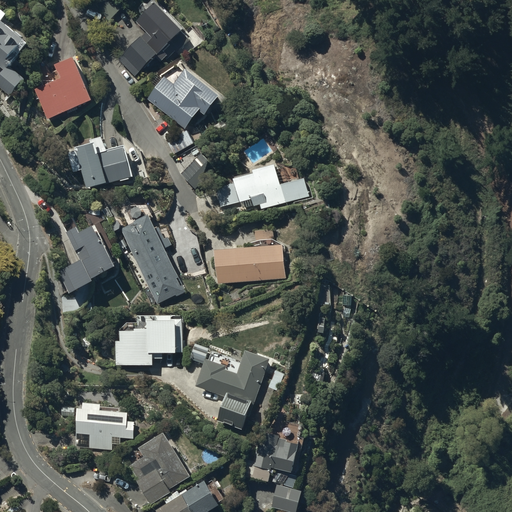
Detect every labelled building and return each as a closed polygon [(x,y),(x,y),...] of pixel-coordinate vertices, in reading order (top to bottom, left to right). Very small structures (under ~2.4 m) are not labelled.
[(124,7),(118,0),(105,0),(98,5),(108,18),(124,7)] [(119,58),(136,74),(155,55),(161,60),(167,54),(169,56),(175,50),(177,52),(190,39),(181,30),(185,26),(158,0),(152,0),(148,4),(145,1),(138,8),(144,14),(137,21),(148,31),(144,36),(142,35),(119,58)] [(0,86),(10,94),(25,76),(10,64),(30,40),(0,16),(0,63),(5,68),(0,74),(0,86)] [(49,117),(93,98),(74,54),(56,62),(59,68),(46,74),(50,82),(36,88),(49,117)] [(148,100),(186,127),(200,108),(205,113),(221,91),(187,67),(175,83),(165,76),(148,100)] [(188,129),(169,141),(176,153),(195,141),(188,129)] [(82,168),(87,187),(104,182),(105,184),(134,175),(125,144),(107,149),(103,134),(75,143),(77,149),(69,152),(74,170),(82,168)] [(182,173),(196,187),(217,166),(203,152),(182,173)] [(262,208),(309,195),(304,177),(281,183),(276,161),(254,167),(255,171),(234,177),(236,182),(216,187),(221,206),(243,200),(244,207),(260,202),(262,208)] [(121,227),(158,303),(176,294),(177,296),(187,291),(165,246),(172,243),(168,236),(165,238),(161,229),(158,230),(149,213),(121,227)] [(59,271),(71,292),(94,278),(93,277),(118,262),(95,224),(94,223),(80,230),(78,225),(67,232),(70,236),(67,238),(74,250),(76,250),(80,258),(59,271)] [(219,282),(286,277),(283,242),(216,247),(219,282)] [(117,364),(154,363),(153,357),(164,357),(164,351),(184,351),(184,315),(173,315),(173,313),(138,314),(138,321),(128,321),(119,329),(119,336),(120,336),(121,339),(116,339),(117,364)] [(250,415),(271,356),(246,348),(243,359),(213,349),(210,358),(207,356),(210,347),(195,342),(190,357),(204,362),(197,384),(227,395),(218,419),(243,427),(247,414),(250,415)] [(276,369),(269,386),(278,389),(285,373),(276,369)] [(323,383),(325,371),(312,369),(310,381),(323,383)] [(76,446),(113,449),(113,443),(121,443),(122,436),(135,437),(136,419),(129,419),(130,409),(120,409),(120,406),(102,405),(102,401),(86,400),(86,406),(79,406),(76,446)] [(165,430),(140,446),(146,455),(130,465),(138,479),(137,479),(151,502),(175,488),(173,485),(192,474),(165,430)] [(268,482),(272,466),(293,470),(299,443),(287,440),(288,439),(280,437),(281,435),(262,431),(255,459),(245,456),(241,476),(268,482)] [(168,501),(156,509),(157,511),(204,511),(220,502),(219,501),(225,497),(217,485),(213,487),(207,478),(189,489),(188,487),(181,491),(179,489),(165,498),(168,501)] [(276,484),(272,505),(299,510),(304,490),(276,484)]
